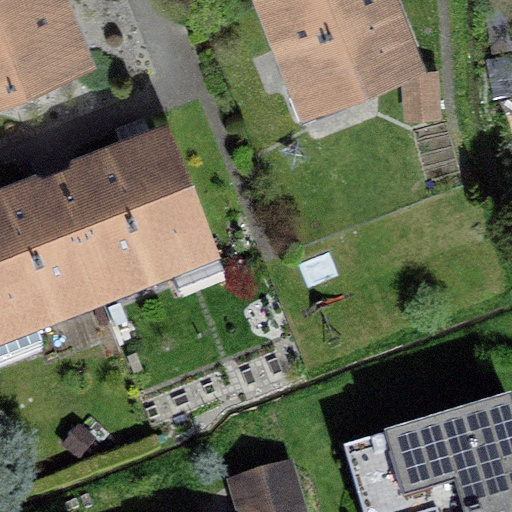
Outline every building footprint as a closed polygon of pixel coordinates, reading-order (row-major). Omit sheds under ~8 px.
[(72,0),(0,0),(0,111),(100,74),(72,0)] [(259,0),(312,122),(433,70),(402,0),(259,0)] [(177,152),(0,220),(0,369),(2,373),(228,285),(177,152)] [(511,511),(511,418),(507,403),(351,447),(370,511),(416,511),(438,506),(439,511),(511,511)] [(312,511),(301,467),(241,482),(248,511),(312,511)]
